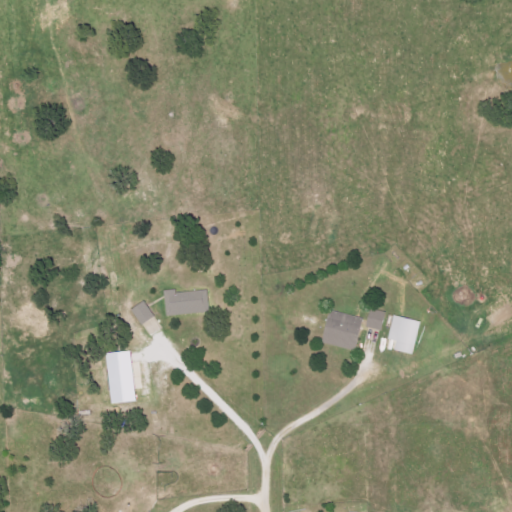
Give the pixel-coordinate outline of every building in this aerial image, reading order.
[(166,317),(210,312),(207,290),(174,294),(174,290),(162,291),(166,317)] [(130,309),(140,325),(153,317),(144,301),(130,309)] [(320,345),(355,350),(360,317),(326,311),(320,345)] [(393,350),(413,355),(421,322),(393,316),(387,340),(395,342),(393,350)] [(364,328),(383,331),(385,321),(366,318),(364,328)] [(129,351),(104,353),(108,404),(133,402),(129,351)]
